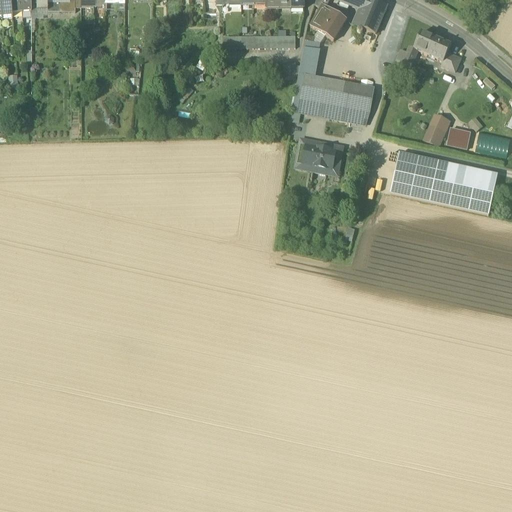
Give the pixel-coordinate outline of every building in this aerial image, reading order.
[(0,0),(2,20),(12,19),(12,15),(10,0),(0,0)] [(20,0),(10,0),(12,15),(22,14),(20,0)] [(30,0),(20,0),(22,14),(31,13),(30,0)] [(30,0),(31,13),(31,20),(37,20),(37,12),(47,12),(48,4),(48,3),(47,0),(30,0)] [(69,0),(69,4),(48,4),(47,12),(48,12),(48,14),(75,14),(75,13),(75,10),(74,0),(69,0)] [(95,0),(86,0),(86,6),(86,9),(93,9),(93,8),(95,8),(95,0)] [(103,0),(95,0),(95,8),(95,9),(104,8),(104,4),(103,0)] [(278,0),(265,0),(266,4),(266,8),(278,8),(278,0)] [(290,0),(278,0),(278,8),(290,8),(290,0)] [(303,0),(290,0),(290,8),(304,8),(303,0)] [(330,0),(316,0),(314,7),(321,9),(322,6),(326,9),(330,0)] [(371,1),(368,0),(341,0),(360,8),(361,5),(368,8),(371,1)] [(387,8),(371,1),(368,8),(359,30),(375,36),(387,8)] [(326,9),(322,6),(321,9),(316,17),(329,26),(336,16),(326,9)] [(329,26),(316,17),(310,27),(333,43),(346,22),(336,16),(329,26)] [(421,34),(414,50),(413,51),(413,52),(417,53),(426,57),(434,40),(421,34)] [(434,40),(426,57),(442,65),(443,65),(447,55),(451,47),(434,40)] [(319,45),(305,42),(303,49),(317,52),(319,45)] [(413,51),(410,49),(407,55),(402,67),(408,70),(409,70),(411,66),(417,53),(413,52),(413,51)] [(407,55),(400,52),(396,61),(395,64),(402,67),(407,55)] [(460,61),(447,55),(443,65),(442,65),(441,68),(454,74),(460,61)] [(299,65),(284,65),(284,76),(299,76),(299,65)] [(422,71),(411,66),(409,70),(408,70),(406,76),(418,81),(422,71)] [(127,88),(137,88),(137,70),(127,70),(127,88)] [(304,78),(298,77),(294,101),(299,102),(304,78)] [(374,91),(304,78),(299,102),(369,115),(374,91)] [(299,102),(294,101),(291,115),(367,129),(369,115),(299,102)] [(440,149),(449,128),(436,122),(426,143),(440,149)] [(481,128),(476,122),(471,127),(477,132),(481,128)] [(450,131),(446,148),(466,152),(469,135),(450,131)] [(341,154),(306,148),(302,167),(313,170),(312,174),(325,176),(326,172),(337,174),(341,154)] [(497,178),(398,156),(390,196),(488,217),(497,178)]
